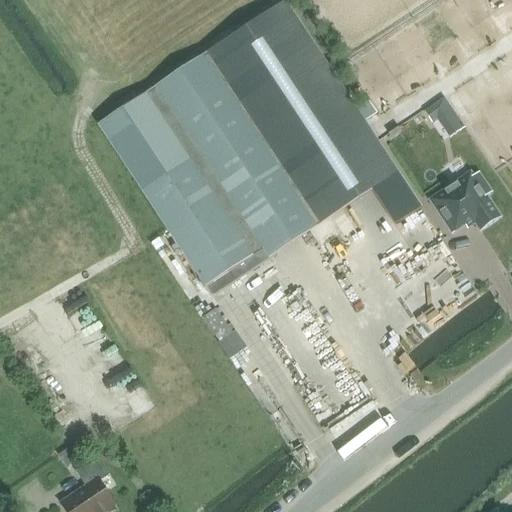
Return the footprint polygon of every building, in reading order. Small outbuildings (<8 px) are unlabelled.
[(285,3),(204,57),(312,219),(393,166),(285,3)] [(312,219),(204,57),(99,126),(211,297),(214,298),(275,258),(275,253),(271,247),(312,219)] [(452,110),(444,99),(424,113),(432,124),(437,120),(452,110)] [(357,110),(366,122),(377,115),(369,103),(357,110)] [(452,110),(437,120),(450,139),(465,128),(452,110)] [(471,174),(430,202),(452,236),(465,227),(467,230),(475,225),(481,233),(501,219),(487,198),(492,194),(479,174),(474,178),(471,174)] [(431,237),(444,228),(436,218),(423,227),(431,237)] [(215,311),(202,320),(219,344),(232,335),(215,311)] [(353,392),(314,329),(289,344),(301,365),(299,367),(325,409),(353,392)] [(282,412),(297,402),(288,390),(274,400),(282,412)] [(329,435),(305,398),(283,413),(308,449),(329,435)] [(77,473),(87,488),(61,505),(65,511),(116,511),(117,511),(115,508),(117,507),(101,483),(111,477),(99,458),(77,473)]
